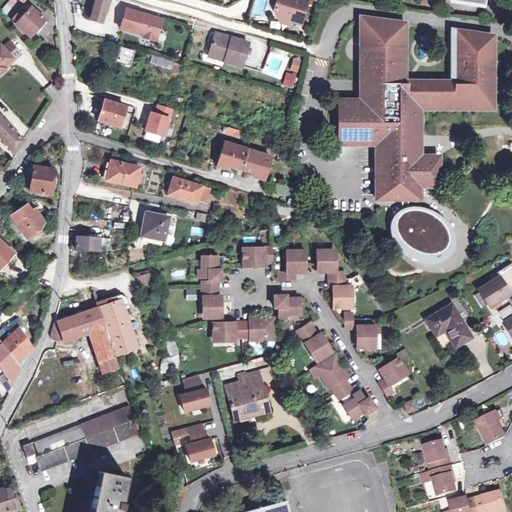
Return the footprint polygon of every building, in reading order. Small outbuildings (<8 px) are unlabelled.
[(10,0),(2,11),(7,14),(16,1),(15,0),(10,0)] [(95,0),(90,20),(101,23),(104,14),(108,0),(95,0)] [(278,0),(276,10),(279,16),(291,20),(302,23),(307,3),(310,3),(310,0),(278,0)] [(28,11),(24,8),(14,19),(17,22),(16,24),(30,37),(45,19),(32,7),(28,11)] [(126,10),(120,29),(144,36),(143,38),(155,42),(159,30),(156,30),(159,20),(126,10)] [(401,69),(401,61),(403,59),(403,55),(401,53),(401,25),(361,19),(361,38),(365,38),(366,59),(363,61),(363,69),(361,72),(361,76),(363,79),(363,87),(361,89),(361,95),(364,97),(364,103),(364,110),(337,111),(337,142),(341,142),(343,140),(351,141),(353,142),(358,142),(361,140),(369,140),(371,142),(378,142),(378,150),(381,152),(381,160),(378,162),(378,168),(381,170),(381,198),(388,198),(391,196),(400,196),(402,198),(404,198),(409,198),(413,198),(421,198),(421,190),(421,185),(434,185),(434,177),(432,175),(432,167),(434,165),(434,157),(419,156),(419,153),(421,150),(421,144),(419,142),(419,136),(419,125),(419,117),(421,115),(421,107),(429,107),(431,106),(438,106),(440,107),(445,107),(448,105),(456,106),(458,107),(463,107),(465,106),(471,106),(471,108),(491,108),(491,103),(494,102),(494,95),(491,92),(491,76),(493,73),(494,69),(491,67),(491,36),(455,30),(455,50),(460,50),(464,50),(464,84),(460,84),(446,84),(444,82),(439,82),(438,84),(428,84),(426,82),(420,82),(420,84),(401,84),(401,79),(403,77),(403,72),(401,69)] [(215,33),(209,54),(225,59),(224,62),(242,67),(249,43),(231,38),(230,41),(226,39),(227,37),(215,33)] [(13,60),(21,54),(10,42),(3,48),(0,44),(0,72),(5,68),(5,67),(4,66),(12,58),(13,60)] [(116,62),(129,66),(134,51),(121,47),(116,62)] [(208,57),(224,62),(225,59),(209,54),(208,57)] [(150,63),(156,65),(158,58),(152,56),(150,63)] [(291,57),(289,71),(297,72),(299,58),(291,57)] [(4,66),(5,67),(13,60),(12,58),(4,66)] [(158,58),(156,65),(171,70),(173,63),(158,58)] [(289,73),(285,85),(293,87),(296,75),(289,73)] [(182,104),(184,98),(175,95),(173,102),(182,104)] [(119,126),(126,106),(120,104),(121,101),(114,98),(113,102),(105,99),(98,120),(119,126)] [(157,104),(155,112),(171,117),(172,118),(175,109),(157,104)] [(155,112),(150,111),(145,131),(165,137),(171,117),(155,112)] [(0,136),(14,152),(23,140),(0,115),(0,136)] [(222,133),(240,138),(242,132),(224,126),(222,133)] [(218,165),(228,168),(229,165),(255,172),(254,176),(264,179),(271,157),(225,143),(218,165)] [(434,177),(434,185),(442,185),(442,157),(434,157),(434,165),(432,167),(432,175),(434,177)] [(110,160),(108,170),(111,171),(109,180),(136,187),(141,168),(110,160)] [(30,191),(51,194),(51,191),(54,191),(58,169),(34,166),(32,177),(28,177),(27,183),(31,184),(30,188),(30,191)] [(168,194),(196,203),(198,198),(207,200),(211,189),(174,177),(168,194)] [(409,198),(404,198),(404,211),(398,214),(395,219),(394,226),(395,232),(397,236),(399,240),(402,244),(405,247),(408,249),(411,251),(415,253),(419,255),(422,256),(425,257),(428,257),(432,258),(435,258),(439,257),(442,256),(445,255),(447,254),(450,251),(452,249),(453,245),(454,242),(455,239),(454,236),(454,233),(453,230),(451,226),(448,223),(446,220),(443,218),(440,215),(437,213),(434,212),(431,210),(427,209),(424,208),(420,208),(416,207),(413,207),(411,208),(409,208),(409,198)] [(272,211),(289,217),(292,208),(276,202),(272,211)] [(27,238),(35,233),(34,230),(41,226),(40,224),(39,216),(31,203),(28,205),(28,204),(12,215),(27,238)] [(142,236),(165,240),(170,217),(146,212),(142,236)] [(199,219),(207,221),(209,214),(200,212),(199,219)] [(100,248),(100,238),(77,237),(77,250),(99,251),(100,248)] [(0,267),(8,260),(15,253),(0,238),(0,267)] [(108,238),(100,238),(100,248),(107,249),(108,238)] [(253,248),(253,252),(239,253),(240,268),(254,267),(254,264),(268,264),(268,248),(253,248)] [(287,251),(288,265),(284,265),(284,272),(276,272),(276,280),(292,280),(292,273),(300,272),(299,265),(303,265),(303,251),(287,251)] [(317,266),(320,266),(321,273),(329,274),(329,288),(337,288),(337,295),(333,295),(333,309),(349,309),(348,295),(352,295),(352,288),(345,288),(345,273),(337,273),(336,266),(332,266),(332,251),(316,251),(317,266)] [(210,271),(214,271),(214,257),(198,258),(198,272),(194,272),(194,280),(205,279),(210,279),(210,271)] [(8,260),(0,267),(0,272),(1,274),(11,263),(8,260)] [(511,263),(497,272),(499,276),(479,289),(490,306),(506,296),(503,292),(508,289),(511,285),(511,263)] [(140,275),(142,282),(155,278),(153,271),(140,275)] [(205,279),(205,283),(214,282),(217,282),(217,271),(214,271),(210,271),(210,279),(205,279)] [(155,278),(142,282),(144,288),(157,284),(155,278)] [(214,282),(205,283),(198,283),(198,306),(203,306),(203,320),(218,319),(218,305),(214,305),(214,282)] [(195,289),(185,290),(186,300),(196,300),(195,289)] [(97,306),(121,298),(124,308),(128,307),(124,297),(119,294),(96,303),(97,306)] [(282,299),(284,299),(283,296),(271,297),(272,308),(275,308),(275,303),(282,302),(282,299)] [(99,361),(114,356),(113,355),(138,347),(124,308),(121,298),(97,306),(54,322),(50,335),(51,338),(52,339),(63,342),(89,333),(99,361)] [(297,299),(284,299),(282,299),(282,302),(275,303),(275,308),(276,318),(284,319),(284,315),(298,315),(297,299)] [(427,320),(436,334),(445,328),(455,346),(470,336),(451,305),(427,320)] [(511,331),(511,306),(511,305),(499,313),(506,323),(504,324),(510,332),(511,331)] [(18,312),(27,326),(32,323),(24,308),(18,312)] [(258,323),(247,323),(233,323),(233,327),(226,327),(226,324),(212,324),(211,339),(226,339),(226,343),(234,343),(234,339),(248,339),(248,342),(267,342),(267,338),(274,338),(273,319),(258,319),(258,323)] [(307,351),(310,349),(317,362),(330,354),(324,342),(320,344),(310,325),(296,332),(307,351)] [(373,327),(358,328),(358,334),(353,334),(354,349),(369,349),(369,335),(373,335),(373,327)] [(0,340),(0,363),(5,372),(4,373),(8,379),(3,382),(10,392),(22,368),(16,361),(32,347),(20,328),(17,331),(15,329),(12,332),(14,334),(11,336),(10,334),(6,337),(7,339),(3,344),(0,340)] [(42,358),(48,357),(55,356),(54,349),(51,349),(49,349),(46,351),(44,353),(42,358)] [(314,377),(320,374),(328,388),(331,387),(338,399),(351,392),(344,379),(339,370),(343,368),(334,355),(310,370),(314,377)] [(114,356),(99,361),(103,372),(118,367),(114,356)] [(384,367),(386,370),(379,374),(383,380),(377,384),(385,397),(392,393),(388,387),(394,383),(392,380),(404,372),(396,359),(384,367)] [(74,365),(77,380),(88,377),(85,363),(74,365)] [(339,370),(344,379),(348,377),(343,368),(339,370)] [(239,382),(260,376),(259,370),(237,376),(239,382)] [(184,411),(193,409),(192,406),(201,404),(201,406),(210,404),(206,388),(201,389),(197,375),(183,378),(187,393),(180,395),(184,411)] [(270,410),(260,376),(239,382),(226,386),(234,415),(255,410),(256,414),(270,410)] [(366,404),(364,401),(358,392),(351,396),(354,400),(342,407),(350,420),(361,413),(362,412),(360,409),(366,404)] [(362,412),(361,413),(363,415),(374,409),(367,399),(364,401),(366,404),(360,409),(362,412)] [(407,413),(415,410),(412,401),(404,404),(407,413)] [(34,441),(39,455),(35,456),(41,471),(140,433),(129,404),(34,441)] [(235,420),(256,414),(255,410),(234,415),(235,420)] [(497,421),(500,419),(504,418),(500,410),(481,420),(485,427),(479,430),(487,445),(504,436),(500,428),(497,421)] [(191,461),(198,459),(198,456),(206,454),(207,456),(215,454),(210,439),(209,439),(204,441),(203,437),(208,436),(204,423),(188,427),(189,432),(193,444),(186,445),(191,461)] [(173,437),(189,432),(188,427),(171,431),(173,437)] [(22,444),(26,456),(35,453),(31,441),(22,444)] [(433,480),(438,495),(456,490),(452,474),(454,473),(451,465),(449,457),(447,458),(443,441),(424,446),(431,471),(433,480)] [(422,483),(433,480),(431,471),(420,474),(422,483)] [(90,511),(119,511),(120,510),(121,510),(123,503),(121,502),(126,478),(99,472),(90,511)] [(0,508),(0,511),(17,506),(11,486),(0,489),(0,508)] [(500,491),(467,500),(466,497),(449,502),(452,511),(451,511),(496,511),(505,510),(500,491)] [(241,511),(287,511),(284,500),(241,511)]
